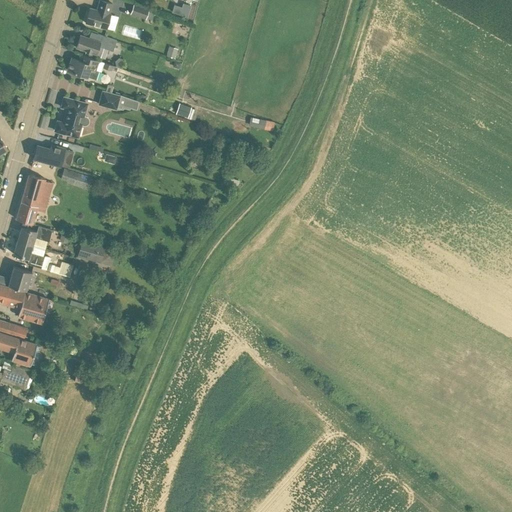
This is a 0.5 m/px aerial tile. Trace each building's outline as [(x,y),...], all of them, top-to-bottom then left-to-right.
[(113,4),(109,3),(99,0),(97,10),(90,8),(85,23),(108,29),(112,15),(110,14),(113,4)] [(182,7),(174,4),(172,12),(187,17),(190,6),(183,3),(182,7)] [(149,9),(135,4),(131,14),(146,19),(146,18),(149,10),(149,9)] [(149,10),(146,18),(152,20),(154,12),(149,10)] [(92,32),(90,38),(80,35),(76,47),(96,54),(98,47),(105,48),(113,51),(117,41),(92,32)] [(177,52),(168,49),(166,56),(175,58),(177,52)] [(67,70),(96,80),(99,71),(96,70),(99,60),(80,54),(78,60),(71,57),(67,70)] [(112,71),(113,66),(114,66),(105,63),(103,68),(112,71)] [(121,96),(102,91),(98,105),(117,110),(118,108),(121,96)] [(139,101),(121,96),(118,108),(123,109),(123,108),(130,110),(130,108),(137,110),(139,101)] [(89,104),(74,100),(64,97),(62,107),(67,108),(64,122),(58,121),(55,130),(80,137),(83,125),(87,126),(88,125),(89,123),(89,120),(88,118),(86,117),(85,117),(89,104)] [(191,107),(180,103),(176,114),(188,118),(191,107)] [(256,118),(254,126),(271,130),(272,127),(273,128),(275,122),(256,118)] [(33,158),(34,158),(35,158),(60,166),(65,149),(51,145),(50,148),(46,147),(37,145),(33,158)] [(117,157),(106,154),(104,161),(115,164),(117,157)] [(95,178),(64,168),(61,179),(67,181),(67,182),(91,191),(95,178)] [(46,179),(39,177),(29,174),(16,219),(33,224),(37,210),(45,213),(54,184),(45,182),(46,179)] [(222,184),(237,188),(239,180),(224,176),(222,184)] [(17,240),(45,248),(47,240),(48,241),(51,229),(38,225),(36,231),(21,227),(17,240)] [(68,234),(61,232),(59,241),(66,242),(68,234)] [(50,258),(43,256),(45,248),(17,240),(13,254),(28,258),(27,263),(47,270),(49,264),(50,258)] [(115,250),(82,240),(77,255),(111,265),(115,250)] [(47,270),(70,277),(74,265),(62,261),(60,267),(49,264),(47,270)] [(23,269),(14,266),(8,285),(26,290),(31,271),(23,269)] [(104,286),(106,275),(98,273),(96,284),(104,286)] [(41,323),(48,298),(0,284),(0,303),(21,309),(18,317),(41,323)] [(88,306),(71,300),(70,305),(86,310),(88,306)] [(26,329),(0,320),(0,331),(23,339),(23,338),(26,329)] [(0,347),(14,352),(11,360),(15,361),(14,364),(31,370),(31,369),(28,368),(36,342),(23,338),(23,339),(0,331),(0,347)] [(119,363),(127,366),(128,362),(125,361),(126,360),(126,358),(120,355),(117,363),(119,363)] [(0,377),(1,377),(0,379),(0,380),(28,389),(32,376),(29,375),(31,370),(14,364),(13,364),(11,368),(4,365),(2,371),(0,370),(0,377)] [(21,400),(10,396),(7,406),(25,413),(29,403),(21,400)]
